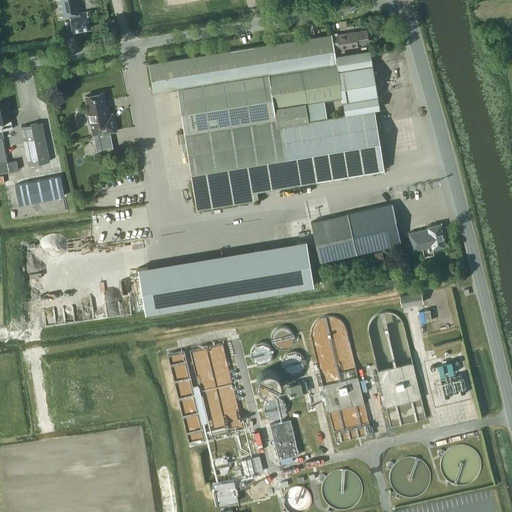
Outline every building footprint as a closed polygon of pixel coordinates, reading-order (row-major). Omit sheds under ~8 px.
[(81,13),(78,0),(56,0),(60,17),(69,15),(72,32),(90,29),(87,12),(81,13)] [(330,34),(328,35),(331,57),(335,56),(334,50),(357,46),(357,44),(368,42),(366,30),(355,32),(337,34),(337,33),(330,34)] [(186,144),(196,210),(258,200),(256,191),(384,170),(374,110),(379,109),(369,50),(335,56),(331,57),(328,35),(148,64),(153,93),(177,89),(184,133),(179,134),(181,145),(186,144)] [(105,108),(102,93),(85,96),(93,136),(95,146),(97,153),(113,150),(110,133),(116,131),(112,114),(108,115),(107,108),(105,108)] [(10,120),(7,102),(0,103),(0,123),(1,131),(12,129),(10,120)] [(49,162),(41,122),(20,127),(28,166),(49,162)] [(0,138),(0,173),(18,170),(16,160),(8,162),(7,162),(2,138),(0,138)] [(22,184),(15,185),(19,205),(26,203),(31,202),(52,198),(57,196),(57,197),(64,196),(60,176),(53,177),(53,178),(48,179),(48,178),(27,183),(22,184)] [(400,243),(392,204),(310,222),(319,262),(400,243)] [(445,245),(440,224),(427,227),(427,229),(408,233),(412,251),(431,246),(432,248),(445,245)] [(304,239),(136,267),(143,312),(312,284),(304,239)] [(422,303),(420,292),(400,295),(402,306),(422,303)] [(364,402),(346,313),(311,320),(324,382),(325,382),(331,409),(364,402)] [(171,354),(190,444),(209,440),(207,435),(243,428),(226,342),(193,349),(200,384),(192,385),(185,351),(171,354)] [(274,362),(272,342),(253,344),(255,364),(274,362)] [(306,371),(304,351),(285,353),(287,373),(306,371)] [(261,382),(276,393),(287,379),(271,367),(261,382)] [(309,381),(288,383),(289,394),(310,392),(309,381)] [(269,425),(278,460),(298,455),(290,420),(269,425)] [(262,471),(259,456),(241,460),(242,466),(239,467),(242,479),(255,476),(255,474),(255,473),(262,471)] [(237,487),(236,488),(234,480),(213,485),(218,505),(238,501),(237,494),(238,493),(237,487)]
